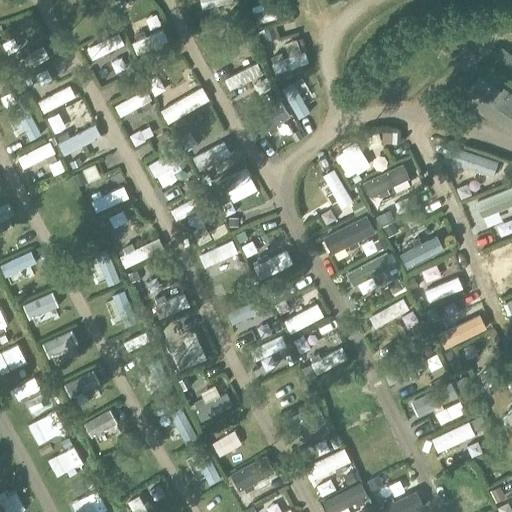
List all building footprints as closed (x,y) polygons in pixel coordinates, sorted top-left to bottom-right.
[(281,0),(248,0),(251,10),(282,2),(281,0)] [(256,12),(258,22),(287,15),(284,4),(256,12)] [(234,14),(201,19),(203,30),(235,25),(234,14)] [(266,39),(276,36),(273,27),(263,30),(266,39)] [(138,52),(168,38),(164,28),(133,42),(138,52)] [(37,32),(16,47),(23,57),(44,42),(37,32)] [(94,58),(125,43),(120,32),(89,48),(94,58)] [(511,54),(504,48),(498,57),(508,64),(511,58),(511,54)] [(302,51),(290,56),(284,57),(282,52),(272,55),(274,61),(272,62),(276,72),(309,61),(305,50),(302,51)] [(225,75),(257,61),(252,51),(220,65),(225,75)] [(9,63),(0,68),(0,81),(15,74),(9,63)] [(131,76),(136,87),(145,82),(140,71),(131,76)] [(36,73),(26,78),(29,84),(38,79),(36,73)] [(478,75),(462,100),(511,134),(511,132),(511,93),(504,88),(502,91),(478,75)] [(300,117),(311,110),(294,81),(283,88),(300,117)] [(70,85),(39,100),(44,111),(75,96),(70,85)] [(169,122),(209,99),(202,86),(162,109),(169,122)] [(145,110),(152,106),(149,100),(152,99),(147,89),(116,105),(122,115),(142,104),(145,110)] [(282,98),(250,119),(259,134),(269,127),(272,131),(279,127),(276,123),(291,113),(282,98)] [(31,138),(42,132),(26,103),(15,109),(31,138)] [(65,154),(102,136),(96,124),(59,143),(65,154)] [(297,140),(304,135),(298,128),(292,133),(297,140)] [(158,135),(162,144),(173,139),(168,130),(158,135)] [(382,141),(397,142),(397,131),(383,131),(382,141)] [(231,153),(225,140),(194,156),(200,169),(231,153)] [(55,151),(50,141),(19,156),(24,166),(55,151)] [(356,142),(343,150),(359,174),(371,166),(356,142)] [(157,175),(185,159),(178,148),(151,163),(157,175)] [(494,175),(498,161),(458,148),(453,161),(494,175)] [(73,167),(82,162),(79,156),(71,161),(73,167)] [(336,195),(347,188),(328,156),(317,162),(336,195)] [(404,162),(365,181),(371,194),(379,190),(381,195),(390,190),(388,186),(410,175),(404,162)] [(252,179),(246,168),(217,183),(222,194),(252,179)] [(73,175),(77,184),(89,179),(84,170),(73,175)] [(197,175),(186,181),(191,190),(202,184),(197,175)] [(69,214),(81,208),(66,178),(54,184),(69,214)] [(92,200),(97,211),(129,196),(124,185),(92,200)] [(511,204),(511,186),(477,200),(484,215),(511,204)] [(195,210),(198,215),(205,211),(202,205),(206,203),(200,193),(175,207),(181,217),(195,210)] [(0,206),(0,222),(14,214),(7,202),(0,206)] [(120,203),(108,207),(112,220),(124,216),(120,203)] [(383,222),(394,216),(389,208),(379,214),(383,222)] [(333,252),(349,244),(351,248),(360,244),(357,239),(375,230),(366,213),(325,235),(333,252)] [(229,224),(238,225),(239,217),(229,216),(229,224)] [(0,226),(0,241),(24,229),(18,217),(0,226)] [(394,220),(384,226),(389,235),(399,230),(394,220)] [(224,222),(210,230),(215,238),(228,231),(224,222)] [(245,228),(237,233),(241,241),(249,236),(245,228)] [(99,229),(68,245),(73,255),(104,239),(99,229)] [(401,254),(408,266),(443,248),(437,235),(422,242),(419,236),(413,239),(416,246),(401,254)] [(388,244),(384,236),(375,241),(379,249),(388,244)] [(126,252),(121,254),(126,265),(160,249),(154,238),(135,247),(132,241),(123,246),(126,252)] [(234,239),(201,254),(206,266),(239,251),(234,239)] [(511,243),(492,252),(498,267),(511,261),(511,243)] [(0,263),(6,275),(36,261),(31,249),(0,263)] [(108,249),(97,254),(109,284),(120,279),(108,249)] [(293,262),(287,249),(254,265),(260,277),(293,262)] [(383,269),(394,263),(387,251),(348,272),(355,284),(358,282),(372,275),(377,272),(379,277),(386,274),(383,269)] [(140,277),(136,270),(129,274),(132,281),(140,277)] [(404,286),(399,277),(388,283),(394,292),(404,286)] [(411,288),(419,285),(415,277),(407,280),(411,288)] [(458,277),(426,290),(430,301),(463,288),(458,277)] [(497,294),(511,288),(511,278),(494,285),(497,294)] [(125,290),(113,294),(126,325),(138,321),(125,290)] [(24,304),(30,317),(59,304),(53,291),(24,304)] [(158,303),(154,304),(160,317),(189,304),(184,292),(166,299),(164,294),(155,297),(158,303)] [(270,306),(265,294),(228,312),(233,323),(270,306)] [(377,326),(410,308),(404,297),(371,316),(377,326)] [(285,319),(291,331),(324,314),(318,302),(285,319)] [(435,307),(425,311),(428,319),(439,315),(435,307)] [(480,314),(438,334),(445,347),(487,327),(480,314)] [(280,319),(274,322),(278,330),(284,327),(280,319)] [(50,356),(79,343),(72,329),(44,342),(50,356)] [(150,339),(146,331),(124,341),(129,350),(150,339)] [(17,334),(0,341),(0,366),(26,356),(17,334)] [(287,345),(282,334),(250,349),(255,360),(287,345)] [(337,334),(306,349),(311,360),(342,345),(337,334)] [(201,344),(175,355),(180,368),(206,357),(201,344)] [(348,357),(342,346),(312,362),(317,373),(348,357)] [(451,350),(444,354),(447,360),(454,357),(451,350)] [(293,353),(287,355),(290,363),(296,360),(293,353)] [(422,353),(385,371),(391,383),(411,374),(413,378),(422,374),(420,370),(428,365),(422,353)] [(173,388),(159,358),(148,364),(162,393),(173,388)] [(453,372),(461,367),(457,359),(449,363),(453,372)] [(12,371),(21,392),(40,383),(32,363),(12,371)] [(511,363),(481,375),(485,387),(511,377),(511,363)] [(72,397),(100,383),(94,369),(65,383),(72,397)] [(272,395),(283,388),(274,375),(263,383),(272,395)] [(471,385),(467,377),(458,382),(462,390),(471,385)] [(413,401),(419,414),(458,395),(452,381),(413,401)] [(489,388),(481,391),(484,398),(492,395),(489,388)] [(196,408),(202,420),(233,404),(227,392),(220,395),(206,403),(203,397),(195,401),(198,407),(196,408)] [(338,427),(377,409),(372,397),(332,415),(338,427)] [(52,400),(31,410),(40,428),(60,418),(52,400)] [(324,416),(318,403),(285,419),(291,432),(324,416)] [(182,407),(171,413),(187,442),(198,436),(182,407)] [(92,436),(117,421),(110,408),(85,422),(92,436)] [(508,426),(511,423),(511,411),(503,416),(508,426)] [(473,419),(478,428),(487,424),(483,414),(473,419)] [(413,431),(418,441),(444,429),(440,419),(413,431)] [(476,433),(469,420),(433,438),(439,451),(476,433)] [(59,457),(77,447),(70,433),(51,443),(59,457)] [(140,438),(128,445),(135,458),(147,450),(140,438)] [(345,446),(305,466),(312,479),(352,459),(345,446)] [(391,446),(359,460),(365,474),(397,460),(391,446)] [(210,483),(221,477),(205,447),(195,453),(210,483)] [(462,453),(430,467),(436,479),(468,465),(462,453)] [(249,482),(265,474),(259,463),(244,471),(249,482)] [(57,482),(66,500),(97,485),(88,467),(57,482)] [(350,483),(357,479),(353,471),(345,475),(350,483)] [(379,475),(369,481),(373,489),(383,484),(379,475)] [(456,480),(461,492),(473,487),(468,475),(456,480)] [(324,497),(340,490),(335,479),(319,486),(324,497)] [(334,511),(348,505),(368,495),(361,481),(325,500),(331,511),(334,511)] [(0,507),(18,499),(10,482),(0,486),(0,507)] [(507,496),(501,485),(491,490),(497,501),(507,496)] [(417,491),(380,508),(381,511),(411,511),(424,506),(417,491)] [(134,511),(148,511),(139,495),(128,501),(134,511)] [(454,511),(476,511),(483,509),(480,500),(454,510),(454,511)]
